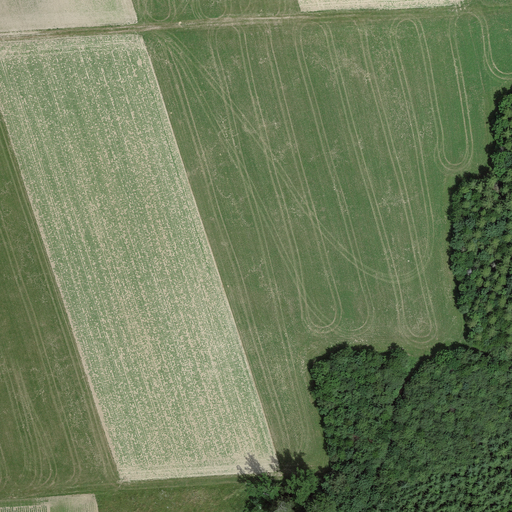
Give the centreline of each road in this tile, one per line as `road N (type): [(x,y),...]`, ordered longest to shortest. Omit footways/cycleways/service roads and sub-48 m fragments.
road 1 (track): [(476,9),(0,38)]
road 2 (track): [(383,468),(0,496)]
